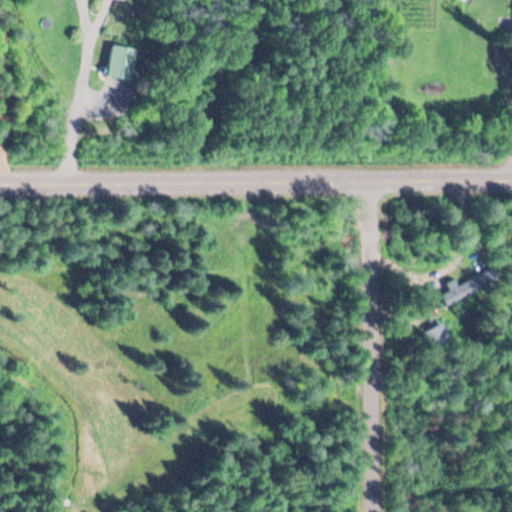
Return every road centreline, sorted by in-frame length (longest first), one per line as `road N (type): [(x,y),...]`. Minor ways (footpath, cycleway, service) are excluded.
road 1 (residential): [(511,176),(0,180)]
road 2 (residential): [(369,511),(365,178)]
